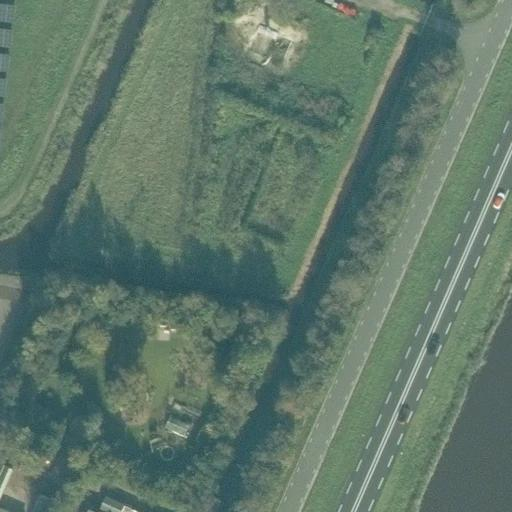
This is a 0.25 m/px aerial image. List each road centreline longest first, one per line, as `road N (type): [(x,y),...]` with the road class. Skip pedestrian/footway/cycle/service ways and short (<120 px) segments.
road 1 (unclassified): [(290,511),(511,5)]
road 2 (primary): [(355,511),(511,150)]
